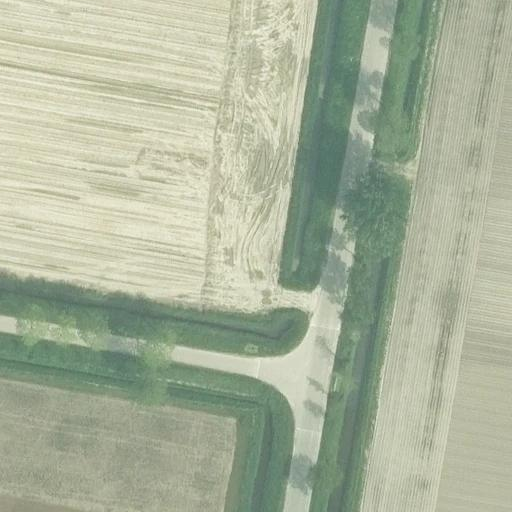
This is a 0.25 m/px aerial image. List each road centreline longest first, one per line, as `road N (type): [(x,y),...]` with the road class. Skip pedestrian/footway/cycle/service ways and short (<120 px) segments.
road 1 (unclassified): [(317,377),(384,0)]
road 2 (unclassified): [(317,377),(0,323)]
road 3 (unclassified): [(293,511),(317,377)]
